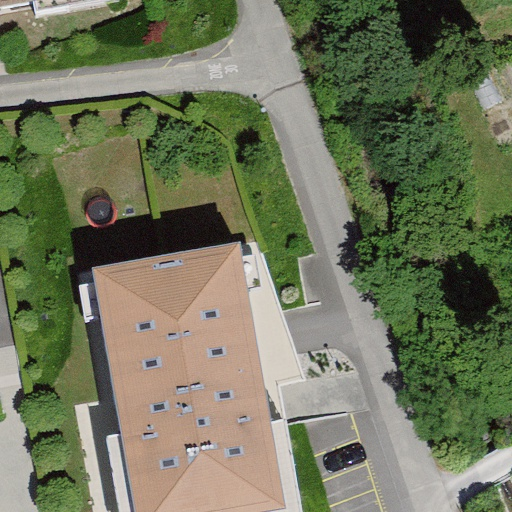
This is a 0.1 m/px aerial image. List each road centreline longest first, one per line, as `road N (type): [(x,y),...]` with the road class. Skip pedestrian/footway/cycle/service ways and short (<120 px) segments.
road 1 (residential): [(285,62),(436,511)]
road 2 (residential): [(285,62),(0,97)]
